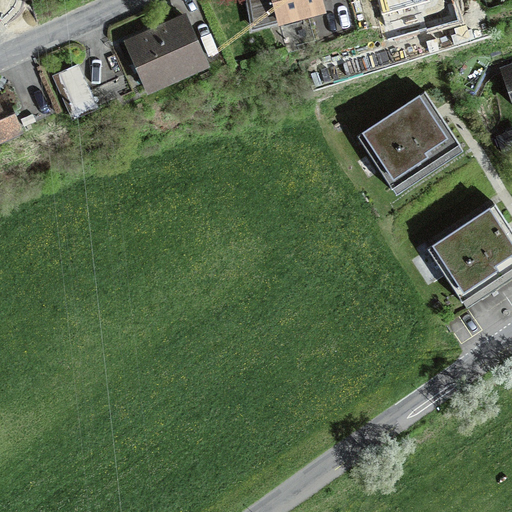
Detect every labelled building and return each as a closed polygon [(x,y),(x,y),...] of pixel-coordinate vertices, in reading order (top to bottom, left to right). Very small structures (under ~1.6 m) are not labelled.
[(323,9),(320,0),(249,0),(253,27),(279,20),(286,49),(315,41),(308,14),(323,9)] [(181,19),(127,44),(147,90),(202,65),(181,19)] [(511,57),(500,61),(511,95),(511,57)] [(78,65),(54,76),(73,118),(97,107),(78,65)] [(459,144),(425,92),(358,136),(393,188),(459,144)] [(0,138),(20,129),(6,98),(0,100),(0,138)] [(511,267),(511,230),(495,205),(429,249),(463,300),(511,267)]
